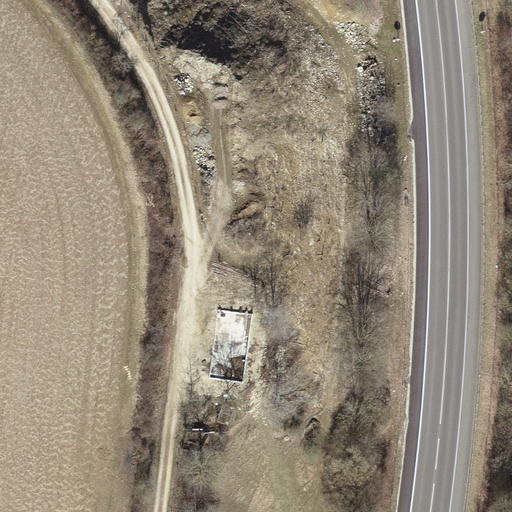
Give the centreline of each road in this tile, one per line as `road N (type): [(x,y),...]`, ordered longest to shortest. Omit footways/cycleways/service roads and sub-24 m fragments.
road 1 (track): [(165,511),(190,263),(181,126),(93,0)]
road 2 (trunk): [(439,0),(454,206),(436,511)]
